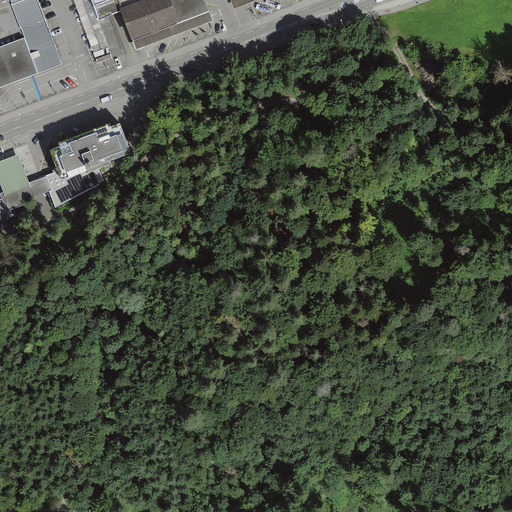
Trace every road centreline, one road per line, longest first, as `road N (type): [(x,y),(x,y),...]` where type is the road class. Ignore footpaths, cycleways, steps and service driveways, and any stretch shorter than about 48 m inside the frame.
road 1 (primary): [(357,0),(0,134)]
road 2 (track): [(511,129),(477,122),(424,94),(370,0)]
road 3 (track): [(355,511),(511,485)]
